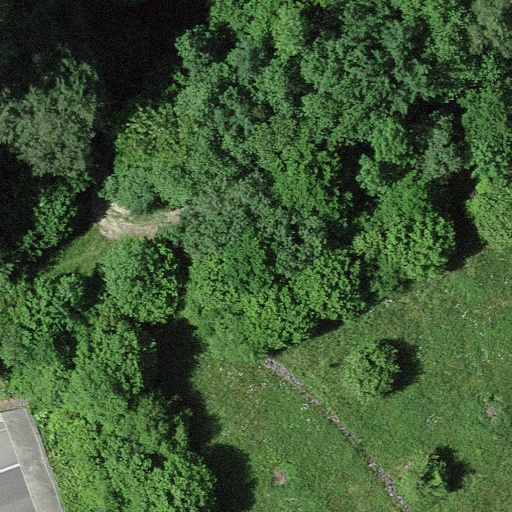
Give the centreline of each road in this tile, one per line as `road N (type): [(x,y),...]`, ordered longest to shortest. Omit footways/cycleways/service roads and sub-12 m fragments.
road 1 (motorway): [(511,334),(0,510)]
road 2 (motorway): [(358,511),(511,459)]
